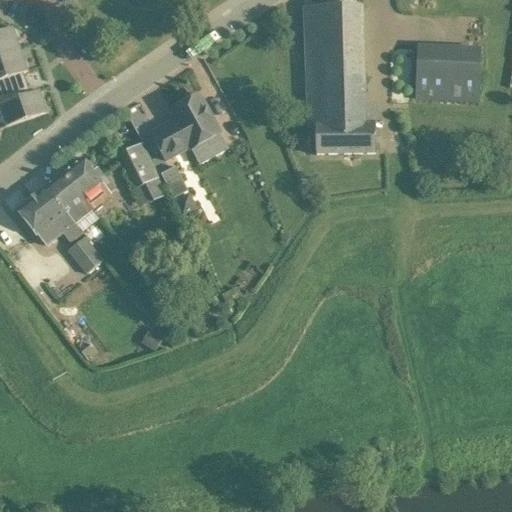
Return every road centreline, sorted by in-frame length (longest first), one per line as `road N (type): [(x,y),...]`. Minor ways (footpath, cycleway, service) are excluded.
road 1 (track): [(511,205),(335,220),(316,232),(252,341),(225,360),(95,402),(75,396),(56,375)]
road 2 (unclassified): [(108,105),(266,0)]
road 3 (unclassified): [(108,105),(0,184)]
road 4 (residential): [(108,105),(65,53),(48,0)]
